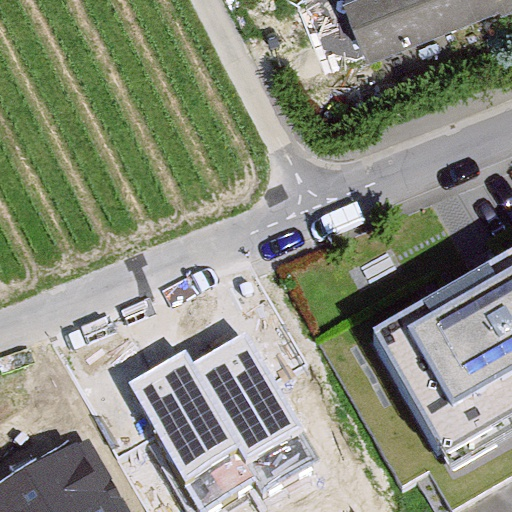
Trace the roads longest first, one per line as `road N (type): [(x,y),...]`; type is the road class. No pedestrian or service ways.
road 1 (residential): [(0,348),(319,216)]
road 2 (residential): [(205,0),(319,216)]
road 3 (residential): [(319,216),(511,138)]
